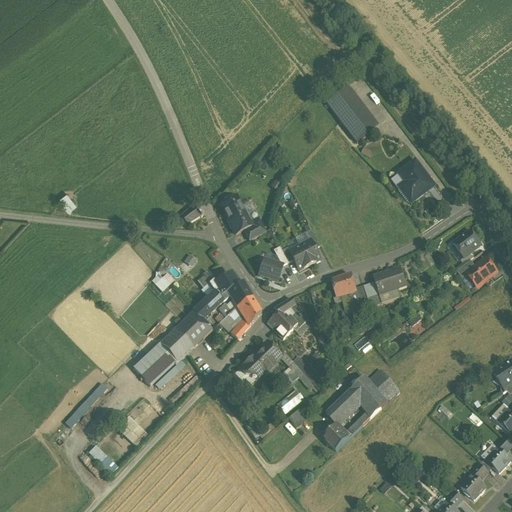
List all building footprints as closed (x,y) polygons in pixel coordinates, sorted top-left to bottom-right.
[(348,88),(326,105),(357,145),(379,128),(348,88)] [(434,188),(415,163),(401,174),(409,185),(401,191),(412,205),(434,188)] [(409,185),(401,174),(399,176),(391,182),(399,193),(401,191),(409,185)] [(227,191),(220,198),(224,203),(232,195),(227,191)] [(68,212),(77,207),(69,193),(60,198),(68,212)] [(193,208),(181,218),(182,218),(182,220),(183,221),(184,223),(186,224),(187,225),(188,226),(201,218),(199,215),(198,216),(193,208)] [(242,209),(238,211),(235,210),(231,213),(230,215),(226,218),(235,236),(244,232),(252,228),(250,225),(242,209)] [(258,221),(250,225),(252,228),(244,232),(250,243),(265,234),(258,221)] [(311,232),(305,235),(309,242),(310,242),(314,251),(320,248),(311,232)] [(471,233),(453,246),(464,260),(470,255),(481,247),(471,233)] [(314,251),(310,242),(309,242),(299,247),(309,267),(320,261),(314,251)] [(289,252),(289,253),(293,262),(299,272),(309,267),(299,247),(289,252)] [(283,267),(288,265),(281,252),(280,249),(274,252),(281,266),(281,267),(283,267)] [(287,249),(281,252),(288,265),(293,262),(289,253),(289,252),(287,249)] [(190,255),(185,263),(193,267),(198,260),(190,255)] [(464,260),(461,262),(464,267),(474,260),(470,255),(464,260)] [(475,268),(466,275),(468,277),(476,287),(481,283),(483,285),(496,275),(491,268),(486,260),(475,268)] [(281,267),(264,261),(259,277),(277,283),(283,267),(281,267)] [(471,262),(457,273),(462,281),(468,277),(466,275),(475,268),(471,262)] [(400,269),(373,278),(375,284),(379,296),(379,298),(407,289),(400,269)] [(209,274),(197,283),(203,291),(214,282),(209,274)] [(163,293),(170,286),(159,275),(152,282),(163,293)] [(231,276),(216,285),(214,282),(203,291),(209,300),(215,294),(219,299),(227,294),(238,287),(231,276)] [(351,276),(332,282),(337,298),(349,294),(356,292),(356,290),(351,276)] [(375,284),(364,288),(367,299),(379,296),(375,284)] [(238,287),(227,294),(230,298),(237,309),(252,300),(243,285),(238,287)] [(364,288),(356,290),(356,292),(359,302),(367,299),(364,288)] [(356,292),(349,294),(353,308),(355,314),(362,311),(359,302),(356,292)] [(193,315),(206,328),(205,319),(230,298),(227,294),(219,299),(215,294),(209,300),(193,315)] [(252,300),(237,309),(245,321),(249,328),(261,315),(252,300)] [(307,329),(291,300),(280,307),(287,315),(291,313),(300,326),(293,331),(295,331),(297,335),(307,329)] [(231,314),(224,305),(220,309),(226,319),(231,314)] [(336,305),(330,307),(334,320),(341,318),(336,305)] [(280,307),(275,311),(281,318),(287,315),(280,307)] [(353,308),(345,310),(347,316),(355,314),(353,308)] [(231,336),(245,321),(237,309),(219,325),(231,336)] [(206,328),(193,315),(160,346),(176,364),(192,349),(193,350),(212,333),(206,328)] [(412,327),(422,322),(419,315),(408,320),(412,327)] [(293,331),(281,318),(276,316),(267,325),(283,341),(293,331)] [(231,336),(238,341),(249,328),(245,321),(231,336)] [(160,346),(133,371),(150,388),(176,364),(160,346)] [(268,347),(252,362),(250,360),(243,367),(252,376),(254,374),(259,380),(270,369),(270,370),(280,360),(268,347)] [(298,361),(293,366),(302,374),(305,371),(306,370),(298,361)] [(511,363),(499,372),(493,375),(497,380),(497,381),(499,379),(505,389),(511,384),(511,363)] [(291,373),(285,379),(291,385),(302,374),(293,366),(293,365),(288,370),(291,373)] [(311,377),(305,371),(302,374),(307,380),(311,377)] [(380,371),(367,383),(374,391),(380,397),(387,405),(400,394),(380,371)] [(235,384),(226,376),(219,383),(228,392),(235,384)] [(364,380),(325,417),(336,428),(337,428),(360,406),(374,391),(367,383),(364,380)] [(103,384),(65,424),(72,430),(109,390),(103,384)] [(511,384),(505,389),(501,392),(503,396),(507,393),(510,398),(511,396),(511,384)] [(295,391),(276,406),(285,416),(303,401),(295,391)] [(374,391),(360,406),(365,411),(380,397),(374,391)] [(380,397),(365,411),(372,419),(387,405),(380,397)] [(504,407),(493,419),(499,425),(510,412),(508,410),(508,411),(504,407)] [(306,422),(298,412),(287,421),(295,431),(306,422)] [(511,413),(510,412),(499,425),(511,437),(511,436),(511,413)] [(138,449),(150,437),(129,418),(118,430),(138,449)] [(358,426),(346,437),(349,440),(357,433),(361,429),(358,426)] [(336,428),(323,440),(336,454),(349,440),(346,437),(337,428),(336,428)] [(511,449),(511,446),(505,440),(496,450),(498,451),(505,457),(511,449)] [(493,447),(481,459),(484,462),(486,464),(498,451),(496,450),(495,450),(493,447)] [(111,476),(118,469),(98,448),(90,455),(111,476)] [(498,451),(486,464),(492,470),(499,476),(511,463),(505,457),(498,451)] [(486,464),(484,462),(480,467),(488,474),(492,470),(486,464)] [(480,467),(471,477),(472,478),(479,484),(488,475),(488,474),(480,467)] [(472,478),(461,491),(474,503),(486,490),(479,484),(472,478)] [(463,502),(454,494),(445,503),(447,505),(454,511),(463,502)]
